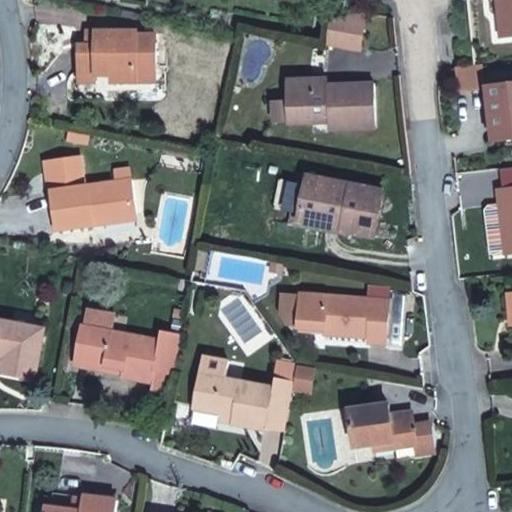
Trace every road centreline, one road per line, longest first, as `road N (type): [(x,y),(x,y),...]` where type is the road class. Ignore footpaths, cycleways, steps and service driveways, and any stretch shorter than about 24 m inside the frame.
road 1 (residential): [(394,0),(410,26),(467,429),(459,485),(434,511)]
road 2 (residential): [(315,511),(96,438),(0,427)]
